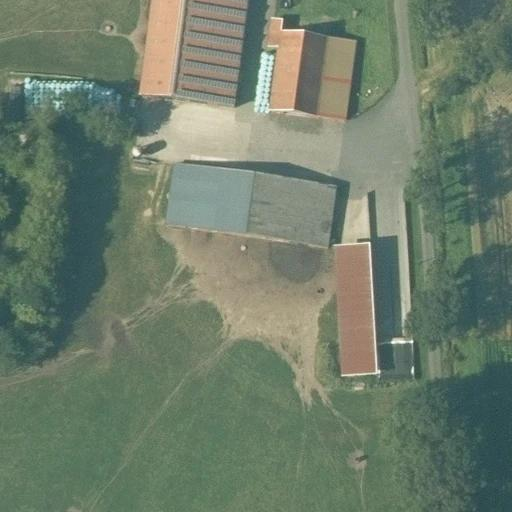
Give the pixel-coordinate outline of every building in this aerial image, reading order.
[(236,0),(154,0),(142,98),(218,108),(229,27),(233,28),(236,0)] [(355,44),(281,34),(283,23),(273,22),(269,50),(280,51),(271,114),(344,124),(355,44)] [(10,115),(89,113),(88,81),(10,83),(10,115)] [(232,175),(175,167),(167,227),(223,235),(232,175)] [(336,189),(232,175),(223,235),(328,250),(336,189)] [(408,214),(406,186),(370,189),(372,216),(408,214)] [(342,379),(378,378),(373,246),(336,248),(342,379)]
